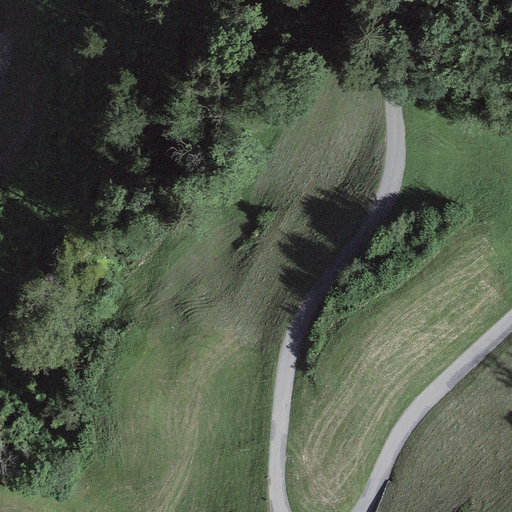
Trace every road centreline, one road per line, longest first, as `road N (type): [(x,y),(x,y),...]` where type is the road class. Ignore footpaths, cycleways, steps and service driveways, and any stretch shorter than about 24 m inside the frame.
road 1 (unclassified): [(280,511),(276,472),(289,351),(305,313),(377,215),(390,181),(395,136),(384,0)]
road 2 (unclassified): [(511,319),(416,410),(362,511)]
